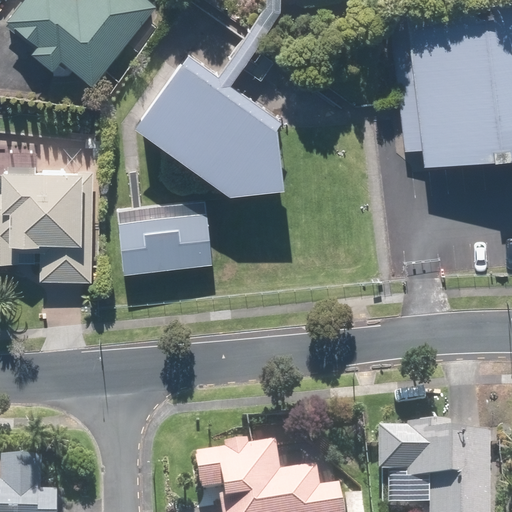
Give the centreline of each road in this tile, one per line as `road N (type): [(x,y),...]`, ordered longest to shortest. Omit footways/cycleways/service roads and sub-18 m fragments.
road 1 (residential): [(511,333),(111,383)]
road 2 (residential): [(111,383),(125,511)]
